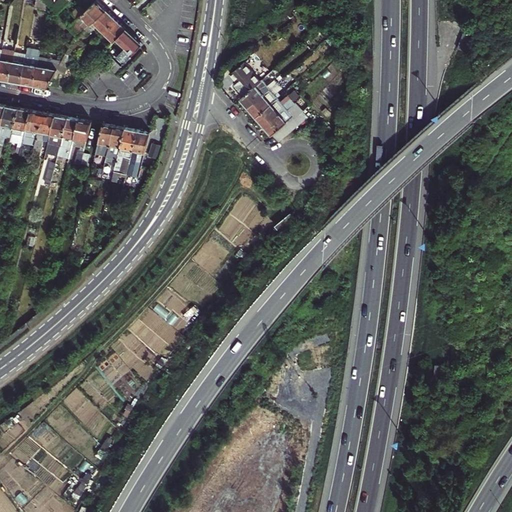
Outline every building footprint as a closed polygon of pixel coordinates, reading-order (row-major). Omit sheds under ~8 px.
[(48,11),(49,5),(44,0),(36,0),(35,6),(48,11)] [(44,0),(49,5),(57,14),(71,0),(57,0),(55,3),(52,0),(44,0)] [(107,8),(98,0),(76,0),(80,4),(71,13),(76,19),(68,26),(76,34),(78,37),(107,8)] [(117,37),(126,28),(107,8),(78,37),(76,34),(62,61),(58,68),(65,73),(82,41),(96,26),(113,42),(117,37)] [(134,53),(142,44),(134,36),(126,28),(117,37),(126,46),(117,56),(124,62),(134,53)] [(28,47),(27,54),(22,82),(28,83),(35,84),(39,58),(36,58),(36,56),(39,56),(40,51),(37,48),(28,47)] [(12,51),(3,49),(0,63),(0,77),(4,79),(10,80),(14,53),(11,53),(12,51)] [(11,53),(14,53),(10,80),(16,81),(22,82),(27,54),(15,52),(12,51),(11,53)] [(39,58),(35,84),(41,86),(48,87),(58,68),(62,61),(39,56),(36,56),(36,58),(39,58)] [(121,66),(111,56),(105,62),(115,72),(121,66)] [(237,81),(235,83),(239,89),(244,94),(260,80),(244,61),(230,73),(237,81)] [(257,101),(256,100),(248,106),(248,107),(252,111),(256,116),(277,97),(274,94),(293,78),(290,75),(286,78),(284,76),(277,82),(264,94),(265,95),(257,101)] [(244,94),(240,97),(244,102),(248,106),(256,100),(257,101),(265,95),(264,94),(277,82),(275,79),(267,85),(262,79),(260,80),(244,94)] [(260,120),(264,125),(271,118),(273,120),(280,113),(280,112),(299,95),(295,90),(289,95),(285,91),(277,97),(256,116),(260,120)] [(273,120),(271,118),(264,125),(264,126),(268,130),(272,134),(294,116),(288,109),(302,97),(300,94),(299,95),(280,112),(280,113),(273,120)] [(12,136),(19,107),(13,106),(7,105),(0,131),(0,152),(0,153),(1,153),(5,137),(6,134),(12,136)] [(25,108),(19,107),(12,136),(11,138),(10,141),(18,143),(23,143),(23,142),(31,109),(25,108)] [(31,109),(23,142),(35,144),(44,112),(38,110),(31,109)] [(50,113),(44,112),(35,144),(32,157),(38,158),(41,147),(43,139),(49,141),(56,114),(50,113)] [(59,154),(69,116),(62,115),(56,114),(49,141),(47,151),(59,154)] [(74,117),(69,116),(59,154),(65,156),(67,148),(72,149),(73,144),(80,118),(74,117)] [(86,119),(80,118),(73,144),(82,147),(82,149),(79,149),(76,163),(81,164),(81,163),(84,152),(92,121),(86,119)] [(107,154),(115,125),(109,124),(104,123),(96,152),(107,154)] [(120,126),(115,125),(107,154),(105,161),(111,163),(114,151),(119,152),(125,127),(120,126)] [(119,152),(111,180),(117,181),(119,175),(119,172),(126,174),(137,129),(131,128),(125,127),(119,152)] [(125,177),(138,180),(150,132),(144,131),(137,129),(126,174),(125,177)] [(151,156),(159,157),(161,144),(153,143),(151,156)] [(84,152),(81,163),(87,164),(90,154),(84,152)] [(51,184),(57,162),(52,161),(46,183),(51,184)] [(274,227),(282,236),(298,222),(290,213),(274,227)] [(8,247),(0,245),(0,260),(5,262),(8,247)] [(442,375),(443,365),(435,364),(434,374),(442,375)]
